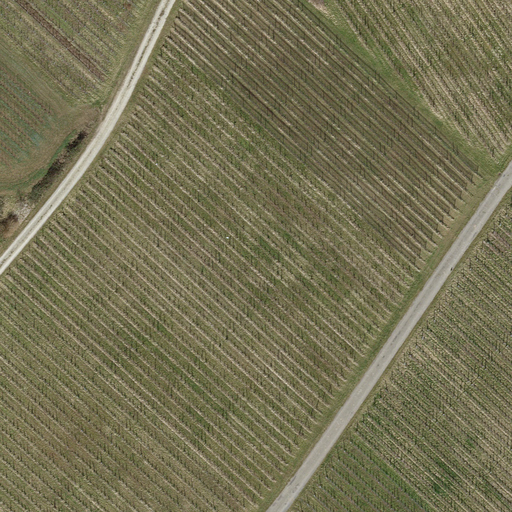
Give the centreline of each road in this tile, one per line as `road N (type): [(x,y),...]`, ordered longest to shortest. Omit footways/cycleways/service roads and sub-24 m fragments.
road 1 (track): [(280,511),(511,172)]
road 2 (track): [(166,0),(111,113),(0,256)]
